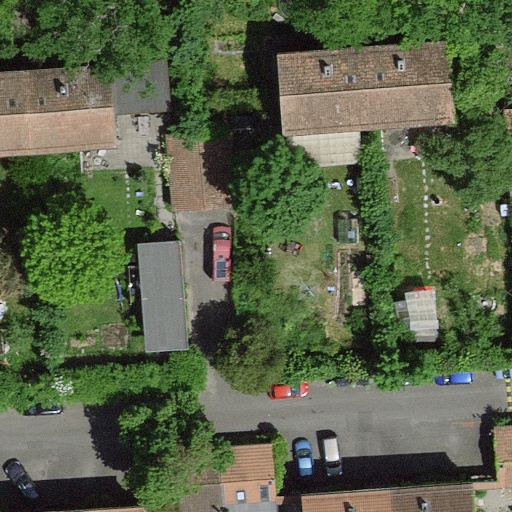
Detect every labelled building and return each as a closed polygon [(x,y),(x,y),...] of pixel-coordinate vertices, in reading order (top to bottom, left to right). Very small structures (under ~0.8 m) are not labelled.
[(367,50),(372,123),(455,118),(452,43),(367,50)] [(286,129),(372,123),(367,50),(281,55),(286,129)] [(178,52),(112,56),(114,95),(180,91),(178,52)] [(29,71),(33,149),(117,141),(111,68),(29,71)] [(0,150),(33,149),(29,71),(0,73),(0,150)] [(233,155),(202,157),(206,208),(237,207),(233,155)] [(174,160),(177,211),(206,208),(202,157),(174,160)] [(194,342),(193,233),(148,233),(149,343),(194,342)] [(511,461),(511,428),(498,430),(501,462),(511,461)] [(221,449),(224,482),(277,479),(273,445),(221,449)] [(171,486),(224,482),(221,449),(168,454),(171,486)] [(511,461),(501,462),(502,484),(511,483),(511,461)] [(278,511),(278,496),(277,479),(224,482),(224,511),(278,511)] [(174,505),(175,511),(224,511),(224,482),(171,486),(174,505)] [(390,489),(391,511),(476,511),(474,483),(390,489)] [(308,494),(308,511),(391,511),(390,489),(308,494)]
